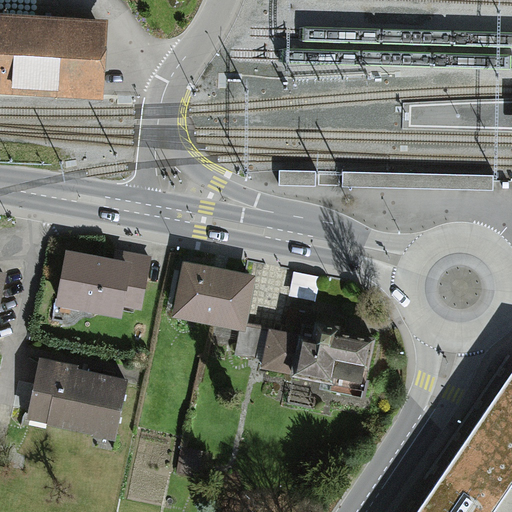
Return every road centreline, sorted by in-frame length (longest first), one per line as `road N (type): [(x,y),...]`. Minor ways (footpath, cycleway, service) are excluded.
road 1 (residential): [(360,248),(324,217),(218,183),(183,161),(160,131)]
road 2 (secondary): [(144,205),(360,248)]
road 3 (primary): [(359,511),(440,390),(454,341)]
road 4 (residential): [(160,131),(166,86),(224,0)]
road 5 (secondary): [(0,185),(144,205)]
road 6 (primary): [(511,281),(504,259),(475,238),(439,240),(413,264)]
